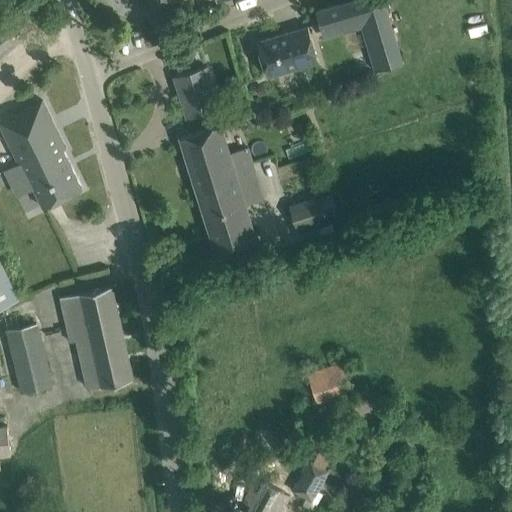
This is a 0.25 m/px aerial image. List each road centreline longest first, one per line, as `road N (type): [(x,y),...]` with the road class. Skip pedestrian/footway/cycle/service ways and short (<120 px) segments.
road 1 (unclassified): [(178,511),(144,273),(87,76)]
road 2 (unclassified): [(87,76),(282,0)]
